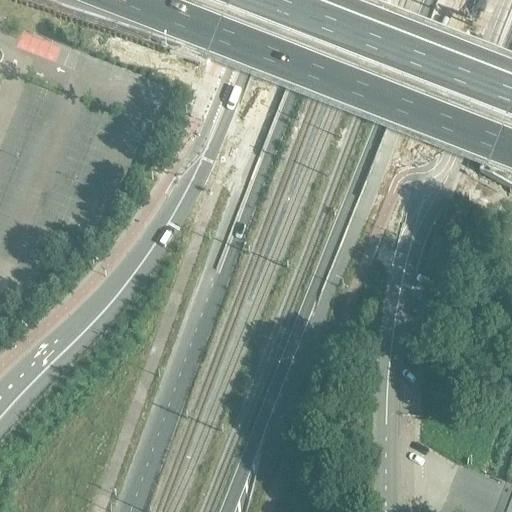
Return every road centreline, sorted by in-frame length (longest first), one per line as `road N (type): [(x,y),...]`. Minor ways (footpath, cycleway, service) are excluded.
road 1 (secondary): [(230,511),(438,0)]
road 2 (secondary): [(321,0),(129,511)]
road 3 (unclassified): [(385,511),(403,286),(423,209),(506,0)]
road 4 (unclassified): [(0,418),(143,258),(215,122),(264,0)]
road 5 (motorway): [(126,0),(511,150)]
road 6 (unknown): [(82,91),(2,289)]
